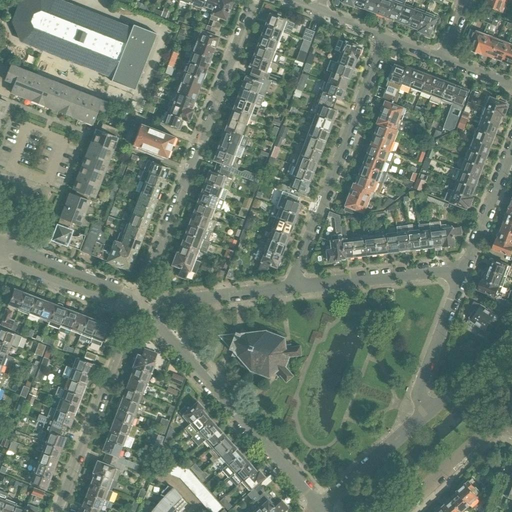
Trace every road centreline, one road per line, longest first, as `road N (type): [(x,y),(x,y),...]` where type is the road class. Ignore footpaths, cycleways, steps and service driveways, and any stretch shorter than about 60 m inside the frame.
road 1 (residential): [(137,304),(255,0)]
road 2 (residential): [(320,507),(137,304)]
road 3 (residential): [(290,284),(385,36)]
road 4 (residential): [(137,304),(57,511)]
road 5 (residential): [(290,284),(464,267)]
road 6 (residential): [(430,411),(420,379),(464,267)]
road 7 (residential): [(137,304),(128,291),(1,242)]
road 8 (residential): [(398,511),(504,418),(511,425)]
road 9 (residential): [(320,507),(430,411)]
road 10 (residential): [(0,261),(119,305),(137,304)]
road 11 (residential): [(28,174),(49,178),(58,140),(24,131),(13,168)]
road 12 (residential): [(464,267),(511,151)]
